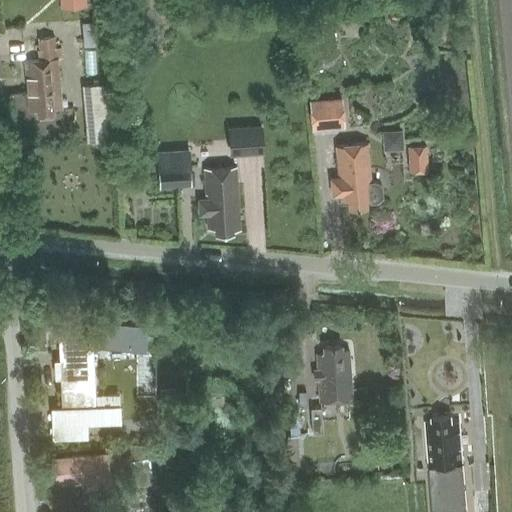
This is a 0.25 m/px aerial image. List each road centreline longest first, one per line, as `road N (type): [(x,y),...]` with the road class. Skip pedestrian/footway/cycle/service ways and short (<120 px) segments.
road 1 (residential): [(511,284),(3,236)]
road 2 (unclassified): [(27,511),(3,236)]
